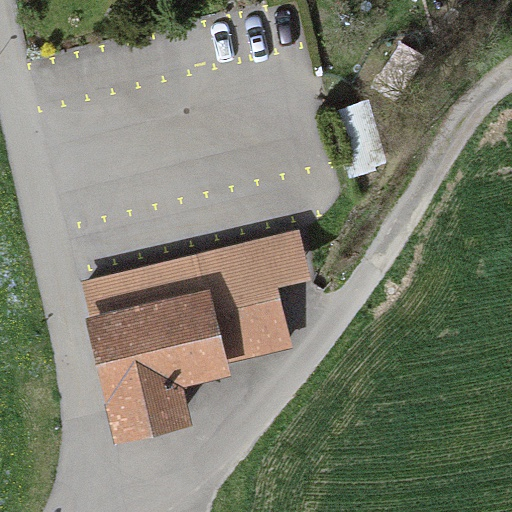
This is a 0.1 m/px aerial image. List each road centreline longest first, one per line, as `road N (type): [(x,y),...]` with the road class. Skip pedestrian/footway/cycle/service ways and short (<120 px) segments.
road 1 (residential): [(143,511),(280,393),(399,238),(454,130),(511,84)]
road 2 (residential): [(0,87),(105,511)]
